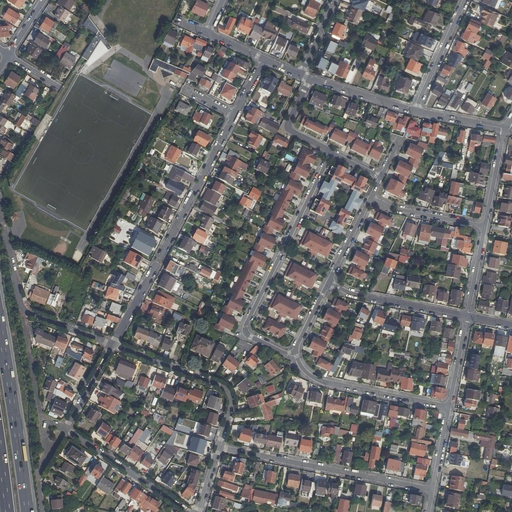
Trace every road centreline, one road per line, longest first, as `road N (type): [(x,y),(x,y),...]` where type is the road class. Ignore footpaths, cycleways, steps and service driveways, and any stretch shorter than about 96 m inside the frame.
road 1 (residential): [(109,345),(234,114)]
road 2 (residential): [(295,352),(247,335),(245,325),(331,152)]
road 3 (residential): [(433,490),(217,447)]
road 4 (residential): [(0,208),(22,308),(109,345)]
road 5 (residential): [(217,447),(227,394),(109,345)]
road 6 (motorway): [(27,511),(0,336)]
road 7 (residential): [(450,409),(314,379),(295,352)]
road 8 (residential): [(63,430),(185,511)]
road 9 (residential): [(329,282),(465,315)]
road 10 (residential): [(415,111),(464,0)]
